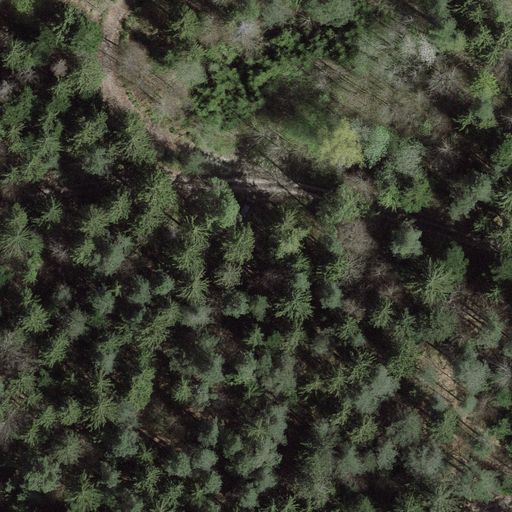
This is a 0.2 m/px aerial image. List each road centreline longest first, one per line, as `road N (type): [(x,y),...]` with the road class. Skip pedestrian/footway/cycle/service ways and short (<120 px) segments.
road 1 (track): [(511,250),(293,190),(137,121),(116,96),(112,66),(116,30),(133,0)]
road 2 (track): [(0,212),(121,188),(293,190)]
